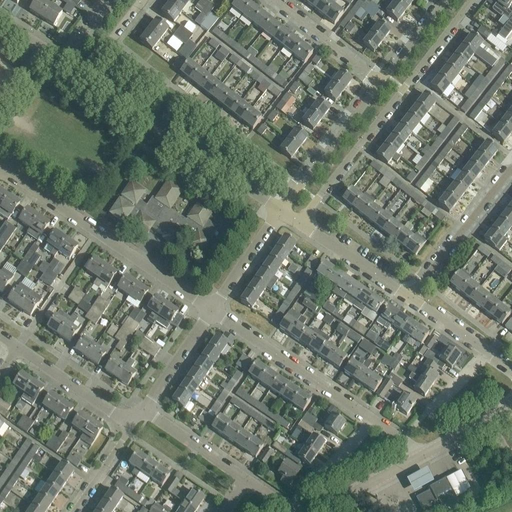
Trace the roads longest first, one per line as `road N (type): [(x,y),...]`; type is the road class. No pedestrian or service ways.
road 1 (residential): [(299,222),(472,0)]
road 2 (residential): [(424,454),(212,310)]
road 3 (residential): [(212,310),(0,169)]
road 4 (residential): [(281,210),(83,76)]
road 5 (residential): [(511,167),(410,298)]
road 6 (residential): [(381,82),(281,210)]
road 7 (residential): [(131,424),(17,348)]
road 8 (residential): [(410,298),(299,222)]
road 9 (residential): [(381,82),(276,0)]
road 10 (residential): [(247,480),(143,408)]
road 11 (residential): [(315,511),(424,454)]
road 12 (residential): [(511,367),(410,298)]
road 13 (residential): [(212,310),(281,210)]
